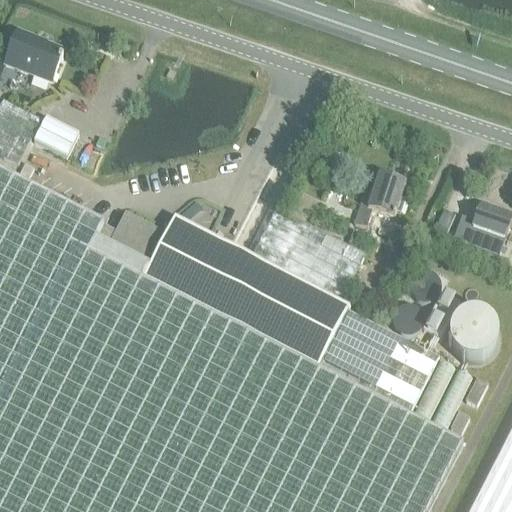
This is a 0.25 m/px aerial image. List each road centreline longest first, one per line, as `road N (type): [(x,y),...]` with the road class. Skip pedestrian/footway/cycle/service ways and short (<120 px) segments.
road 1 (unclassified): [(511,143),(88,0)]
road 2 (primary): [(511,84),(270,0)]
